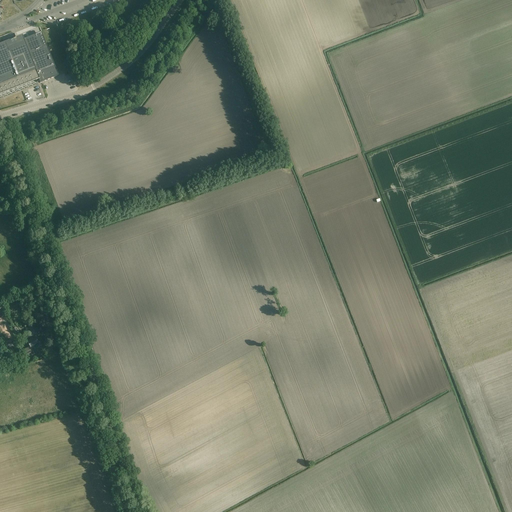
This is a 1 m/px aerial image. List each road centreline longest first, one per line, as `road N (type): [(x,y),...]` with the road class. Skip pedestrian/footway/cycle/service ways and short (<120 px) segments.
road 1 (track): [(139,511),(4,115)]
road 2 (unclassified): [(0,116),(119,72),(177,0)]
